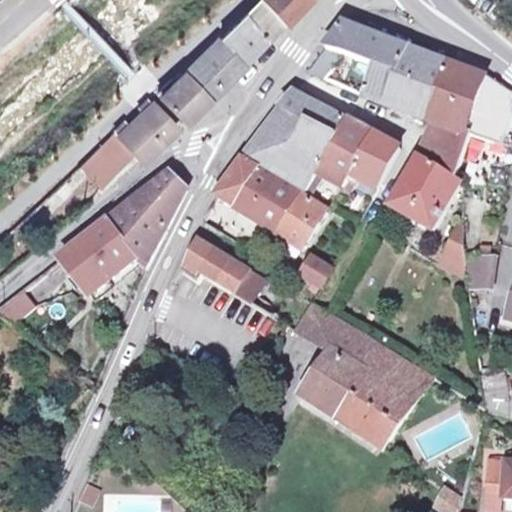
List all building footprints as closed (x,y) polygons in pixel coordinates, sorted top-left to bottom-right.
[(278,29),(282,25),(256,0),(254,0),(237,17),(263,43),(278,29)] [(306,1),(305,0),(256,0),(282,25),(289,17),(306,1)] [(237,17),(213,40),(239,66),(258,48),(263,43),(237,17)] [(307,76),(386,109),(411,53),(391,45),(362,33),(344,26),(307,76)] [(188,64),(214,90),(227,78),(239,66),(213,40),(188,64)] [(411,53),(386,109),(426,124),(449,68),(440,65),(411,53)] [(202,101),(214,90),(188,64),(176,76),(202,101)] [(458,72),(449,68),(426,124),(437,128),(471,141),(472,139),(502,151),(511,125),(511,115),(509,99),(505,96),(488,84),(458,72)] [(178,123),(202,101),(176,76),(169,82),(166,80),(151,93),(178,123)] [(281,113),(336,142),(346,124),(319,110),(292,97),(281,113)] [(147,103),(122,126),(118,122),(111,129),(131,152),(139,160),(156,145),(160,141),(172,130),(147,103)] [(292,180),(308,189),(312,184),(317,175),(336,142),(281,113),(246,161),(289,186),(292,180)] [(360,130),(346,124),(336,142),(317,175),(331,183),(343,190),(351,176),(373,137),(360,130)] [(457,184),(471,141),(437,128),(394,208),(435,232),(461,185),(457,184)] [(131,152),(111,129),(76,162),(96,185),(131,152)] [(387,144),(373,137),(351,176),(380,189),(401,151),(387,144)] [(216,203),(278,239),(302,200),(243,165),(216,203)] [(127,206),(106,223),(139,264),(147,274),(188,190),(186,189),(168,172),(127,206)] [(312,184),(326,192),(331,183),(317,175),(312,184)] [(312,184),(308,189),(304,196),(319,204),(326,192),(312,184)] [(302,200),(278,239),(304,253),(328,216),(302,200)] [(93,299),(139,264),(106,223),(61,260),(93,299)] [(457,223),(444,255),(462,263),(461,224),(457,223)] [(229,230),(224,227),(218,236),(224,240),(229,230)] [(234,299),(248,275),(200,247),(185,276),(205,286),(206,283),(234,299)] [(440,266),(464,278),(463,266),(462,263),(444,255),(440,266)] [(312,260),(304,273),(326,286),(333,273),(312,260)] [(463,266),(464,278),(465,289),(489,293),(495,264),(463,266)] [(248,275),(234,299),(250,309),(265,285),(248,275)] [(22,291),(0,308),(0,316),(12,325),(35,306),(22,291)] [(301,402),(382,455),(432,380),(314,307),(297,337),(330,357),(301,402)] [(504,377),(480,382),(485,411),(509,407),(504,377)] [(511,468),(489,467),(487,500),(504,501),(504,505),(511,505),(511,468)] [(99,493),(88,488),(81,503),(92,508),(99,493)] [(446,493),(436,511),(460,511),(462,504),(446,493)]
